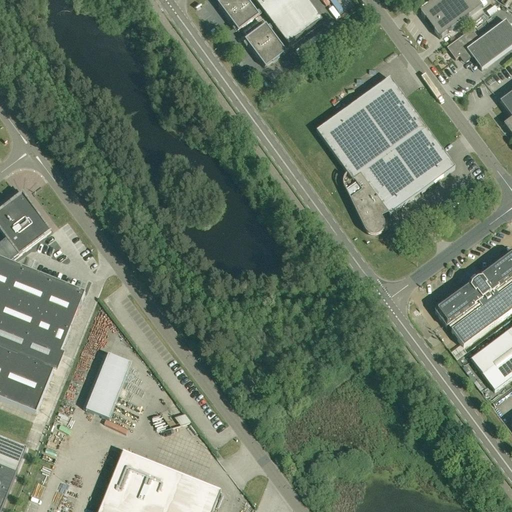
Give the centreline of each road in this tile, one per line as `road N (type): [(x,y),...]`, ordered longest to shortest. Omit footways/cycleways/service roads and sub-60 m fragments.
road 1 (unclassified): [(301,511),(32,152)]
road 2 (tertiary): [(169,0),(393,290)]
road 3 (unclassified): [(511,191),(368,0)]
road 4 (tertiary): [(393,290),(511,466)]
road 5 (unclassified): [(393,290),(511,208)]
